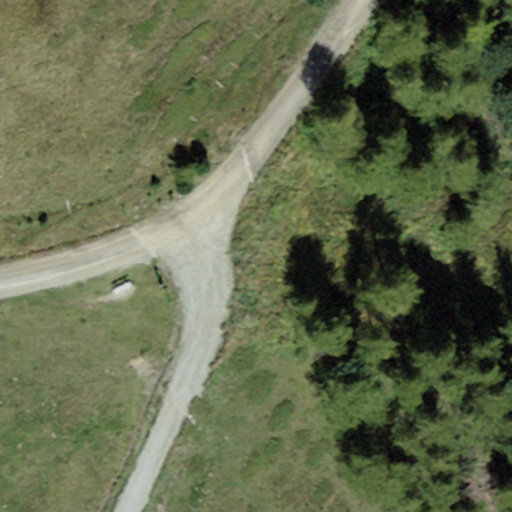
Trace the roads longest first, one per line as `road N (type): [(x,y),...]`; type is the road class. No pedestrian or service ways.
road 1 (track): [(126,511),(199,339),(200,229)]
road 2 (track): [(200,229),(361,0)]
road 3 (track): [(0,284),(200,229)]
